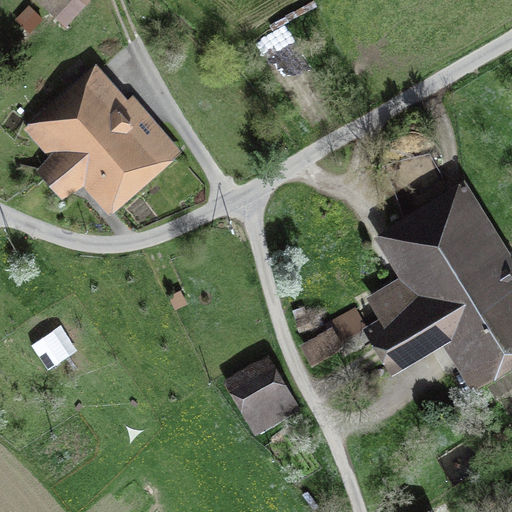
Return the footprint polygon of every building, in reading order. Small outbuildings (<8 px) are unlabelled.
[(67,0),(38,0),(54,15),(67,0)] [(42,120),(65,146),(41,167),(64,192),(87,172),(111,200),(172,147),(155,128),(140,141),(88,80),(42,120)] [(480,371),(511,350),(511,288),(510,285),(511,283),(511,258),(463,182),(388,230),(415,272),(373,299),(385,318),(369,329),(395,371),(455,333),(480,371)] [(338,347),(329,331),(305,344),(314,360),(338,347)] [(285,387),(272,364),(237,384),(250,407),(285,387)] [(511,511),(511,495),(503,501),(510,511),(511,511)] [(477,511),(500,511),(495,502),(477,511)]
